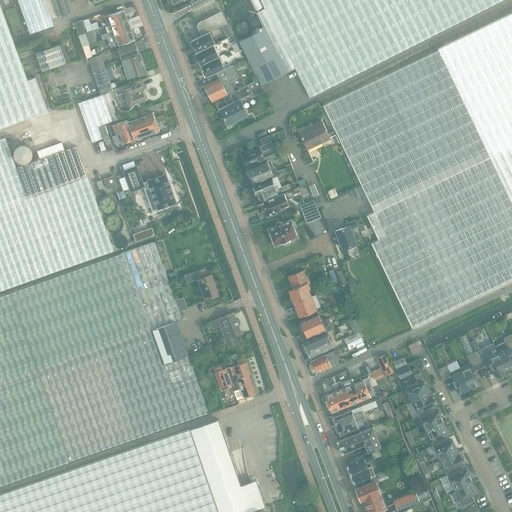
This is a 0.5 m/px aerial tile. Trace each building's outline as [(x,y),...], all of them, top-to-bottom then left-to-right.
[(17,0),(30,33),(53,25),(43,0),(17,0)] [(51,0),(58,18),(73,13),(68,0),(51,0)] [(255,13),(262,27),(265,26),(288,72),(295,69),(309,97),(354,75),(437,33),(501,0),(259,0),(264,9),(255,13)] [(247,12),(247,10),(246,8),(245,6),(244,5),(243,4),(241,3),(237,2),(234,3),(233,3),(231,5),(230,6),(228,8),(228,10),(228,12),(228,14),(229,16),(231,19),(233,20),(235,21),(237,21),(240,21),(242,20),(244,19),(246,16),(247,14),(247,12)] [(0,128),(48,111),(35,77),(27,80),(15,46),(0,5),(0,128)] [(108,27),(111,26),(127,20),(124,10),(104,17),(108,27)] [(221,12),(215,14),(221,26),(226,23),(221,12)] [(438,50),(323,105),(362,185),(375,212),(511,146),(511,12),(438,49),(438,50)] [(215,14),(209,17),(215,29),(221,26),(215,14)] [(192,41),(189,42),(192,49),(194,47),(197,52),(213,44),(214,43),(209,32),(215,29),(209,17),(198,23),(197,27),(201,36),(192,41)] [(79,35),(87,32),(83,20),(75,23),(79,35)] [(102,41),(107,39),(107,38),(130,30),(127,20),(111,26),(113,31),(100,35),(102,41)] [(253,35),(239,42),(258,79),(261,85),(285,73),(288,72),(265,26),(262,27),(252,32),(253,35)] [(134,40),(130,30),(107,38),(107,39),(110,48),(134,40)] [(78,36),(82,47),(88,45),(84,34),(78,36)] [(117,47),(121,60),(138,55),(134,42),(117,47)] [(195,54),(193,55),(196,61),(198,60),(201,66),(219,57),(213,44),(197,52),(195,53),(195,54)] [(42,71),(65,63),(58,45),(35,53),(42,71)] [(92,57),(88,45),(82,47),(87,59),(92,57)] [(89,59),(93,70),(104,66),(100,55),(89,59)] [(139,55),(138,55),(121,60),(125,70),(127,78),(145,72),(139,55)] [(219,57),(201,66),(203,70),(201,71),(204,77),(206,76),(207,77),(215,73),(224,69),(219,57)] [(219,79),(204,87),(212,102),(229,94),(234,91),(230,82),(239,77),(233,65),(224,69),(215,73),(219,79)] [(101,95),(108,92),(112,91),(104,66),(93,70),(101,95)] [(233,102),(219,109),(227,125),(229,124),(229,125),(235,123),(234,121),(247,115),(239,100),(250,94),(252,97),(263,91),(257,79),(229,94),(233,102)] [(145,99),(146,97),(145,93),(141,93),(140,87),(131,90),(130,88),(122,90),(123,93),(116,96),(118,103),(126,100),(129,106),(145,100),(145,99)] [(108,92),(101,95),(77,103),(91,141),(102,137),(107,151),(113,149),(104,125),(98,128),(98,126),(118,119),(108,92)] [(129,120),(126,121),(130,131),(138,128),(138,129),(155,122),(152,114),(146,116),(145,114),(136,117),(137,119),(129,122),(129,120)] [(133,140),(130,131),(126,121),(114,126),(117,135),(115,136),(117,141),(120,140),(121,144),(133,140)] [(158,131),(155,122),(138,129),(138,128),(130,131),(133,140),(158,131)] [(307,150),(330,139),(321,122),(312,126),(313,128),(299,134),(307,150)] [(292,151),(284,132),(283,130),(277,133),(285,154),(292,151)] [(265,159),(266,162),(270,160),(277,157),(275,153),(264,157),(262,152),(271,148),(269,143),(271,142),(268,136),(259,140),(262,146),(258,147),(257,146),(253,147),(252,149),(242,153),(244,158),(243,159),(243,163),(246,165),(247,165),(247,166),(265,159)] [(0,290),(113,250),(89,185),(80,161),(75,146),(64,150),(40,159),(16,167),(5,137),(0,138),(0,290)] [(61,142),(37,151),(40,159),(64,150),(61,142)] [(20,162),(24,162),(28,160),(31,157),(32,153),(31,149),(29,146),(25,144),(21,143),(17,145),(14,148),(13,152),(14,156),(17,160),(20,162)] [(511,146),(375,212),(367,216),(378,239),(371,242),(412,328),(511,279),(511,146)] [(271,176),(272,178),(277,176),(286,173),(284,169),(277,172),(275,166),(273,167),(270,160),(266,162),(248,169),(248,171),(247,171),(249,178),(251,177),(253,183),(271,176)] [(291,163),(285,166),(287,172),(293,169),(291,163)] [(126,177),(119,179),(123,190),(130,188),(132,192),(133,191),(145,188),(153,211),(177,203),(167,175),(143,183),(137,166),(131,168),(124,171),(125,173),(126,177)] [(113,175),(103,179),(107,189),(117,185),(113,175)] [(281,187),(277,176),(272,178),(254,186),(254,188),(253,189),(255,194),(257,194),(260,201),(290,189),(289,184),(281,187)] [(123,190),(117,193),(119,199),(125,197),(123,190)] [(290,210),(300,206),(302,205),(300,202),(297,203),(290,199),(287,200),(284,193),(260,202),(262,206),(261,212),(268,213),(270,216),(276,214),(275,211),(288,206),(290,210)] [(101,211),(104,213),(108,214),(112,213),(115,210),(117,206),(116,202),(114,198),(111,196),(107,195),(103,197),(100,199),(98,203),(99,207),(101,211)] [(319,195),(318,196),(314,197),(317,206),(322,204),(319,195)] [(300,206),(307,223),(321,217),(314,201),(302,205),(300,206)] [(106,229),(109,232),(113,233),(117,232),(121,230),(123,226),(123,222),(121,218),(118,216),(114,215),(110,215),(107,218),(105,221),(105,225),(106,229)] [(293,228),(297,226),(294,219),(283,223),(279,221),(276,222),(275,226),(267,229),(271,237),(274,236),(278,245),(281,243),(285,245),(289,243),(290,240),(297,237),(293,228)] [(357,227),(353,219),(344,222),(346,227),(335,231),(342,249),(356,244),(350,229),(357,227)] [(139,232),(133,234),(135,242),(142,239),(154,235),(152,228),(139,232)] [(113,244),(116,247),(119,248),(123,248),(125,245),(127,242),(126,238),(124,235),(121,234),(117,235),(114,237),(113,240),(113,244)] [(208,413),(188,355),(164,364),(151,329),(176,321),(182,319),(154,242),(81,268),(0,296),(0,485),(53,467),(208,413)] [(163,243),(157,245),(159,252),(165,250),(163,243)] [(206,298),(218,295),(210,275),(206,276),(203,268),(196,271),(198,279),(197,279),(204,297),(206,297),(206,298)] [(304,270),(288,277),(293,289),(289,290),(294,303),(310,297),(307,289),(309,288),(307,283),(309,282),(304,270)] [(341,285),(347,283),(343,271),(336,274),(341,285)] [(354,279),(347,281),(350,290),(357,287),(354,279)] [(310,297),(294,303),(299,316),(315,310),(321,307),(316,294),(310,297)] [(183,297),(175,300),(179,312),(187,309),(183,297)] [(212,329),(219,326),(228,347),(237,343),(235,336),(241,333),(233,312),(217,319),(209,322),(212,329)] [(326,332),(333,329),(328,318),(321,321),(318,314),(300,322),(300,324),(299,327),(301,331),(304,332),(305,334),(307,332),(309,336),(318,332),(319,334),(324,331),(325,329),(326,332)] [(354,334),(344,339),(347,344),(353,341),(361,338),(362,337),(354,319),(348,321),(354,334)] [(188,355),(176,321),(151,329),(164,364),(188,355)] [(310,358),(333,347),(326,333),(304,344),(304,345),(302,346),(305,351),(307,352),(310,358)] [(465,334),(459,337),(467,354),(473,351),(465,334)] [(505,341),(495,347),(506,370),(511,367),(511,353),(510,350),(511,349),(511,336),(511,334),(503,338),(505,341)] [(361,338),(353,341),(356,346),(358,352),(359,354),(367,350),(361,338)] [(418,339),(409,344),(413,353),(422,348),(418,339)] [(493,343),(475,352),(481,365),(488,361),(495,376),(506,370),(495,347),(493,343)] [(322,371),(335,365),(338,364),(333,352),(310,362),(310,364),(310,367),(310,369),(313,370),(314,372),(321,369),(322,371)] [(471,365),(461,370),(470,388),(481,382),(474,368),(481,365),(475,352),(466,356),(471,365)] [(376,359),(384,375),(394,371),(386,354),(376,359)] [(404,357),(393,363),(395,369),(407,364),(404,357)] [(445,366),(438,369),(444,382),(451,379),(458,393),(470,388),(461,370),(456,360),(445,366)] [(242,363),(233,366),(238,380),(236,381),(238,390),(234,391),(237,399),(250,395),(254,393),(248,374),(249,373),(245,362),(242,363)] [(410,370),(407,364),(395,369),(398,375),(410,370)] [(219,388),(227,385),(222,370),(214,373),(219,388)] [(329,394),(324,396),(331,413),(335,411),(370,397),(375,395),(368,378),(363,380),(353,384),(351,379),(341,383),(343,388),(329,394)] [(405,390),(411,401),(429,392),(424,381),(419,383),(418,380),(406,386),(408,389),(405,390)] [(411,401),(420,420),(429,415),(425,408),(433,404),(433,405),(435,404),(429,392),(411,401)] [(375,401),(377,406),(379,411),(384,409),(382,404),(380,399),(375,401)] [(351,410),(333,418),(335,424),(336,427),(337,427),(340,435),(358,428),(355,421),(364,417),(362,412),(377,406),(375,401),(375,400),(351,410)] [(387,402),(382,404),(384,409),(388,419),(390,418),(394,417),(387,402)] [(420,420),(425,430),(443,422),(438,410),(436,411),(433,405),(433,404),(425,408),(429,415),(420,420)] [(394,417),(390,418),(394,429),(400,426),(396,416),(394,417)] [(218,419),(189,429),(218,511),(248,511),(265,506),(260,490),(256,480),(241,485),(218,419)] [(425,430),(430,441),(447,433),(447,434),(449,433),(443,422),(425,430)] [(337,441),(342,453),(365,444),(368,451),(381,446),(373,426),(337,441)] [(0,494),(0,511),(218,511),(189,429),(0,494)] [(430,441),(439,460),(457,451),(452,439),(450,440),(447,434),(447,433),(430,441)] [(381,456),(378,448),(367,452),(362,455),(363,458),(355,461),(346,465),(346,467),(345,467),(347,471),(348,471),(353,484),(374,475),(371,466),(368,467),(366,462),(381,456)] [(423,449),(415,452),(419,461),(427,458),(423,449)] [(439,460),(448,478),(457,474),(453,467),(461,463),(463,462),(457,451),(439,460)] [(414,462),(406,466),(409,472),(417,468),(414,462)] [(448,478),(453,489),(472,480),(466,469),(464,470),(461,463),(453,467),(457,474),(448,478)] [(477,492),(472,480),(453,489),(462,506),(474,501),(471,495),(477,492)] [(374,511),(385,508),(376,486),(374,482),(356,489),(360,500),(362,499),(367,511),(374,511)] [(415,491),(393,501),(397,510),(406,506),(411,504),(429,497),(425,487),(415,491)] [(472,508),(468,510),(468,511),(474,511),(478,510),(475,503),(470,505),(472,508)]
